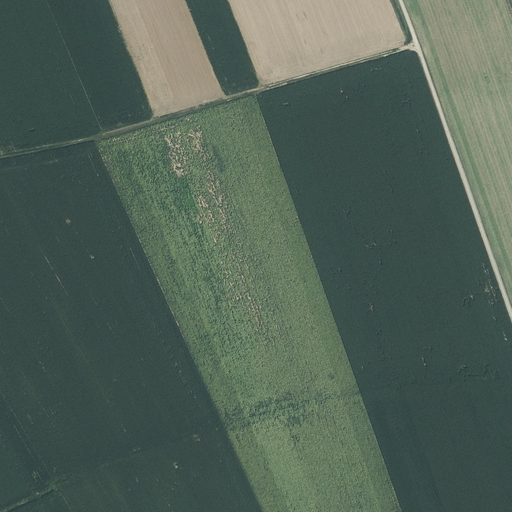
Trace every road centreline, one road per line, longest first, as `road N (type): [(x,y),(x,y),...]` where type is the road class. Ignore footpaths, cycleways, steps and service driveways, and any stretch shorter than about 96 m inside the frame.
road 1 (track): [(0,155),(416,42)]
road 2 (track): [(511,316),(399,0)]
